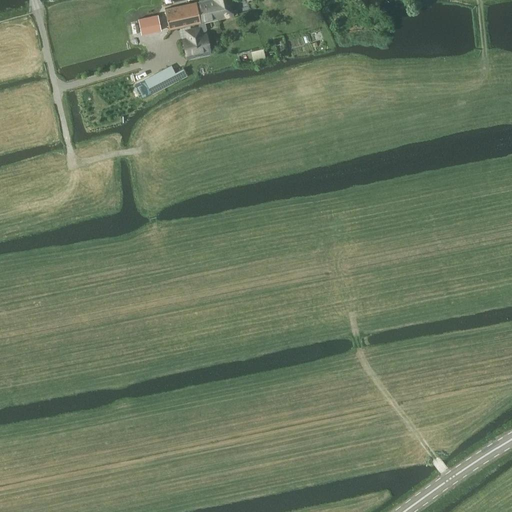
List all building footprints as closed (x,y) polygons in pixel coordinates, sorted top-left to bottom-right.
[(199,1),(196,2),(201,23),(201,24),(204,23),(233,16),(237,15),(236,10),(232,11),(229,0),(199,0),(199,1)] [(169,30),(198,23),(201,23),(196,2),(164,9),(169,30)] [(148,34),(165,30),(161,13),(144,17),(148,34)] [(206,30),(204,23),(201,24),(201,23),(198,23),(199,29),(186,32),(187,33),(189,33),(190,40),(183,41),(187,61),(210,56),(205,35),(201,36),(200,33),(205,32),(206,30)] [(265,58),(263,50),(250,53),(252,61),(265,58)] [(187,76),(183,68),(147,87),(152,94),(187,76)]
